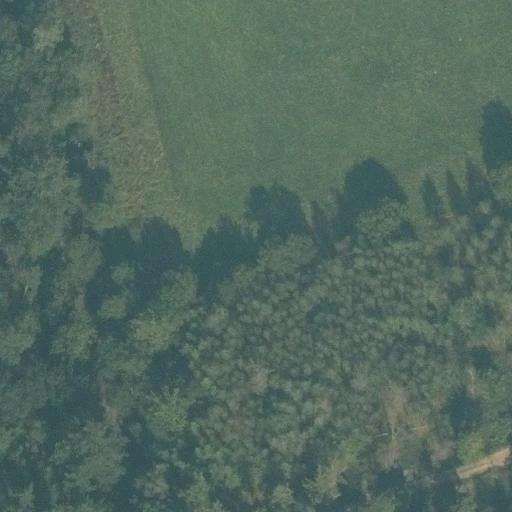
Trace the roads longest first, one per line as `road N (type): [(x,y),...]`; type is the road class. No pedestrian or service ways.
road 1 (track): [(144,511),(0,6)]
road 2 (track): [(342,511),(511,457)]
